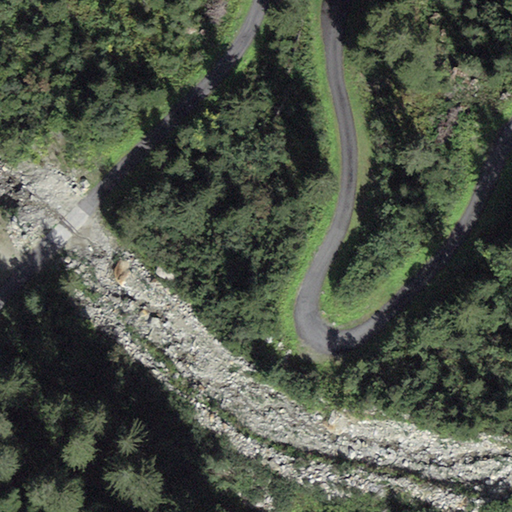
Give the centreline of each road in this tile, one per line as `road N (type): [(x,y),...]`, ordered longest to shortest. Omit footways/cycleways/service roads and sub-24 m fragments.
road 1 (track): [(511,131),(468,219),(436,259),(353,335),(322,340),(307,298),(353,163),(331,53),(335,0)]
road 2 (track): [(260,0),(219,70),(0,292)]
